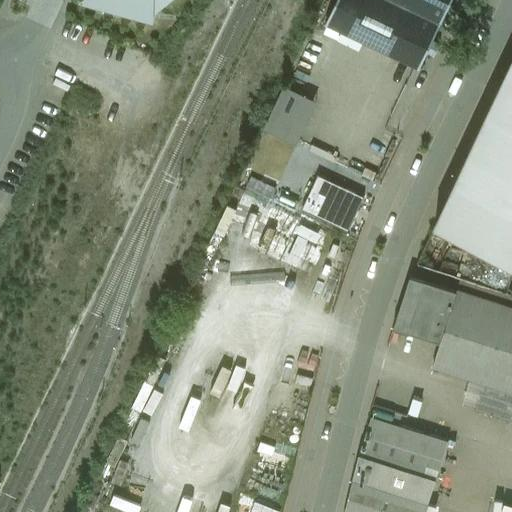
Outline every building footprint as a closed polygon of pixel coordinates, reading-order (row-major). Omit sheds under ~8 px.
[(86,0),(83,3),(84,4),(83,5),(90,6),(105,9),(111,10),(125,13),(131,14),(146,17),(154,19),(155,12),(167,0),(86,0)] [(427,0),(337,0),(326,25),(328,26),(328,25),(400,59),(427,0)] [(427,0),(400,59),(400,60),(420,69),(427,53),(435,57),(441,44),(433,40),(452,0),(427,0)] [(105,9),(90,6),(89,12),(104,15),(105,9)] [(125,13),(111,10),(109,16),(124,19),(125,13)] [(146,17),(131,14),(130,20),(144,23),(146,17)] [(511,62),(435,226),(511,266),(511,62)] [(262,127),(296,143),(315,100),(282,84),(262,127)] [(365,197),(318,176),(303,210),(349,231),(365,197)] [(441,343),(458,291),(411,276),(394,328),(441,343)] [(511,306),(458,289),(458,291),(441,343),(433,367),(511,392),(511,306)] [(402,414),(374,407),(359,455),(344,511),(425,511),(449,441),(398,426),(402,414)]
